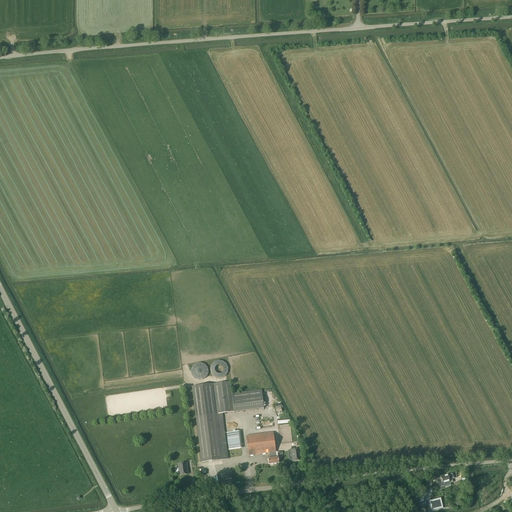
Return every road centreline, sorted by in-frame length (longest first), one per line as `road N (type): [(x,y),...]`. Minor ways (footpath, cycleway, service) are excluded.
road 1 (unclassified): [(0,63),(511,21)]
road 2 (unclassified): [(115,511),(336,477),(511,461)]
road 3 (tertiary): [(115,511),(0,292)]
